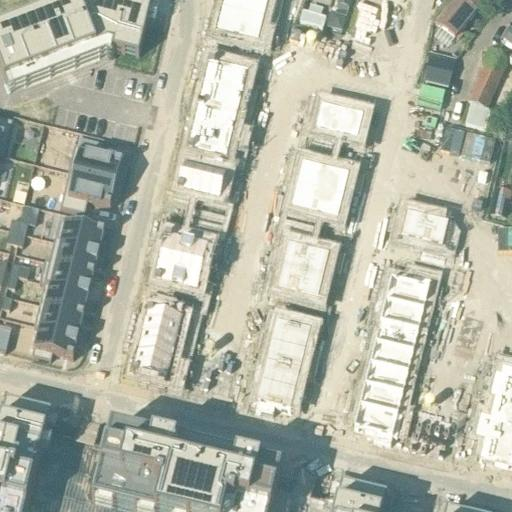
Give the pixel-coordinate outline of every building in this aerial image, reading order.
[(10,29),(0,32),(0,69),(6,86),(5,86),(9,97),(10,97),(42,84),(107,59),(111,60),(112,54),(113,54),(113,56),(139,62),(151,11),(122,4),(121,4),(105,0),(85,0),(69,6),(10,29)] [(226,0),(223,15),(264,25),(270,3),(275,5),(275,0),(226,0)] [(304,18),(308,0),(291,0),(288,14),(304,18)] [(352,0),(339,0),(338,7),(349,10),(352,0)] [(486,0),(457,0),(437,28),(454,42),(486,0)] [(404,10),(403,9),(380,4),(373,31),(397,37),(404,10)] [(223,15),(217,37),(239,43),(236,56),(253,60),(261,62),(264,48),(259,47),(260,44),(264,25),(223,15)] [(332,15),(328,30),(342,34),(346,19),(332,15)] [(511,30),(501,45),(511,53),(511,65),(511,67),(511,66),(511,30)] [(468,105),(471,106),(486,113),(508,63),(489,55),(468,105)] [(428,56),(424,85),(449,91),(455,63),(428,56)] [(291,63),(279,60),(276,72),(288,75),(291,63)] [(210,67),(204,90),(243,99),(244,95),(248,77),(245,76),(210,67)] [(280,74),(278,84),(283,86),(286,86),(288,76),(280,74)] [(283,97),(286,86),(283,86),(278,84),(275,95),(277,95),(283,97)] [(204,90),(199,111),(236,120),(237,120),(240,109),(243,99),(204,90)] [(275,95),(272,107),(280,109),(283,97),(277,95),(275,95)] [(489,114),(486,113),(471,106),(466,127),(485,132),(489,114)] [(277,120),(280,109),(272,107),(269,118),(277,120)] [(199,111),(194,132),(228,140),(232,141),(237,120),(236,120),(199,111)] [(311,133),(308,147),(332,153),(335,141),(358,146),(364,121),(322,111),(316,134),(311,133)] [(194,132),(188,155),(219,162),(227,164),(232,141),(228,140),(194,132)] [(278,144),(290,147),(292,137),(280,134),(278,144)] [(268,138),(265,149),(273,151),(275,140),(268,138)] [(79,158),(74,180),(116,190),(121,167),(99,162),(102,149),(78,143),(74,157),(79,158)] [(270,163),(273,151),(265,149),(262,161),(270,163)] [(307,171),(302,192),(320,197),(344,203),(350,180),(327,174),(329,165),(330,162),(306,156),(302,170),(307,171)] [(179,192),(178,195),(185,197),(201,201),(198,213),(202,214),(222,219),(225,205),(221,204),(223,193),(224,190),(226,180),(212,177),(184,170),(179,192)] [(64,200),(60,214),(85,220),(88,207),(110,213),(116,190),(74,180),(69,201),(64,200)] [(292,213),(288,227),(313,233),(313,230),(316,220),(338,225),(344,203),(320,197),(302,192),(297,214),(292,213)] [(495,193),(489,218),(505,222),(511,197),(495,193)] [(24,209),(27,198),(16,195),(13,206),(24,209)] [(24,211),(21,227),(28,229),(28,228),(34,230),(38,214),(24,211)] [(403,234),(400,243),(410,246),(423,249),(420,261),(439,266),(444,267),(448,253),(443,252),(449,229),(448,228),(406,218),(403,234)] [(12,225),(9,236),(17,238),(20,227),(12,225)] [(20,227),(17,238),(25,240),(28,229),(20,227)] [(66,227),(60,249),(99,258),(104,237),(66,227)] [(166,240),(161,263),(188,270),(203,274),(208,252),(213,253),(217,240),(197,235),(192,234),(189,246),(174,242),(166,240)] [(9,236),(7,248),(14,250),(17,238),(9,236)] [(288,251),(282,272),(324,283),(326,276),(330,260),(308,255),(307,254),(310,242),(286,236),(283,250),(287,251),(288,251)] [(17,238),(14,250),(22,252),(25,240),(17,238)] [(60,249),(55,270),(94,279),(99,258),(60,249)] [(161,263),(155,286),(162,288),(178,292),(175,305),(199,310),(203,297),(198,295),(203,274),(188,270),(161,263)] [(13,269),(10,281),(18,283),(20,271),(13,269)] [(55,270),(50,291),(89,300),(94,279),(55,270)] [(272,293),(269,307),(293,313),(296,300),(319,305),(324,283),(282,272),(277,294),(272,293)] [(10,281),(7,293),(15,295),(18,283),(10,281)] [(391,282),(385,306),(413,313),(424,315),(430,292),(419,289),(391,282)] [(50,291),(45,312),(83,321),(89,300),(50,291)] [(5,302),(2,314),(9,316),(12,304),(5,302)] [(385,306),(380,326),(408,333),(419,336),(424,315),(413,313),(385,306)] [(45,312),(40,333),(78,342),(83,321),(45,312)] [(468,314),(460,312),(457,323),(465,325),(468,314)] [(148,316),(143,337),(177,346),(181,329),(182,324),(155,317),(148,316)] [(222,323),(219,335),(227,337),(230,325),(222,323)] [(462,337),(465,325),(457,323),(454,335),(462,337)] [(230,325),(227,337),(235,339),(238,327),(230,325)] [(379,331),(375,347),(388,351),(402,354),(414,357),(419,336),(408,333),(380,326),(379,331)] [(277,327),(272,348),(306,356),(311,335),(277,327)] [(0,332),(0,356),(5,358),(11,335),(0,332)] [(40,333),(32,362),(39,364),(39,363),(50,366),(51,359),(52,360),(52,359),(73,364),(78,342),(40,333)] [(219,335),(216,347),(224,349),(227,337),(219,335)] [(143,337),(138,357),(172,365),(177,346),(143,337)] [(227,337),(224,349),(232,351),(235,339),(227,337)] [(375,347),(369,368),(383,372),(397,375),(409,378),(414,357),(402,354),(388,351),(375,347)] [(272,348),(267,368),(301,376),(306,356),(272,348)] [(211,354),(209,366),(216,368),(219,356),(211,354)] [(455,367),(457,356),(450,354),(447,366),(455,367)] [(138,357),(133,379),(149,383),(149,384),(148,390),(159,392),(158,393),(165,395),(172,365),(138,357)] [(225,358),(222,369),(230,371),(233,359),(225,358)] [(452,379),(455,367),(447,366),(444,377),(452,379)] [(267,368),(262,388),(296,396),(301,376),(267,368)] [(369,368),(364,389),(377,393),(391,396),(404,399),(409,378),(397,375),(383,372),(369,368)] [(511,379),(501,376),(495,399),(511,403),(511,379)] [(458,378),(455,389),(463,391),(466,380),(458,378)] [(199,381),(193,404),(197,405),(206,408),(212,384),(203,382),(199,381)] [(218,386),(212,409),(226,413),(232,389),(218,386)] [(262,388),(255,417),(262,418),(273,420),(274,414),(275,414),(291,418),(296,396),(262,388)] [(362,398),(359,410),(386,417),(399,420),(404,399),(391,396),(377,393),(364,389),(362,398)] [(460,403),(463,391),(455,389),(452,401),(460,403)] [(444,409),(447,397),(439,395),(436,407),(444,409)] [(511,403),(495,399),(490,420),(511,425),(511,403)] [(441,421),(444,409),(436,407),(435,411),(433,419),(441,421)] [(0,511),(28,511),(51,419),(6,408),(0,432),(0,511)] [(359,410),(353,433),(393,443),(397,427),(399,420),(386,417),(359,410)] [(455,422),(447,420),(444,431),(452,433),(455,422)] [(511,425),(490,420),(485,441),(511,448),(511,425)] [(111,434),(92,510),(101,511),(273,511),(282,476),(185,452),(111,434)] [(416,460),(430,463),(436,439),(422,435),(416,460)] [(450,468),(456,444),(442,440),(436,464),(450,468)] [(511,448),(485,441),(479,464),(511,472),(511,448)] [(342,491),(336,511),(384,511),(387,502),(342,491)]
